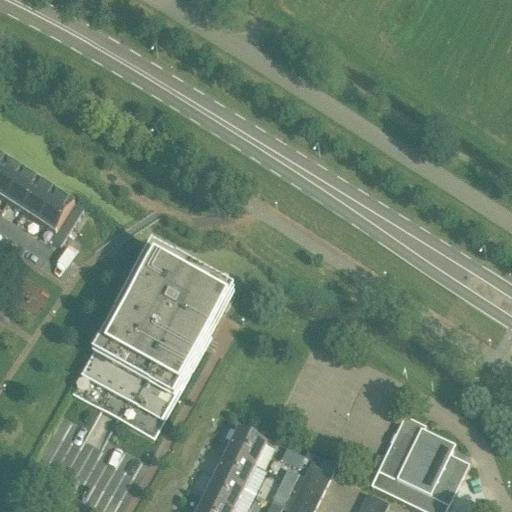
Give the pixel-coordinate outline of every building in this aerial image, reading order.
[(0,182),(10,168),(0,161),(0,182)] [(26,178),(10,168),(0,182),(0,202),(7,207),(26,178)] [(26,178),(7,207),(23,217),(42,189),(26,178)] [(42,189),(23,217),(39,228),(58,199),(42,189)] [(56,239),(61,232),(66,225),(71,217),(75,210),(58,199),(39,228),(56,239)] [(79,223),(84,216),(75,210),(71,217),(79,223)] [(71,217),(66,225),(75,230),(79,223),(71,217)] [(66,225),(61,232),(70,238),(75,230),(66,225)] [(65,245),(70,238),(61,232),(56,239),(65,245)] [(65,245),(56,239),(51,246),(61,252),(65,245)] [(154,443),(184,388),(228,309),(217,302),(219,298),(222,293),(153,255),(131,295),(132,296),(74,398),(108,418),(154,443)] [(415,511),(449,511),(450,511),(470,470),(450,460),(455,452),(424,437),(426,432),(406,422),(371,491),(415,511)] [(256,472),(256,471),(267,450),(237,435),(227,457),(256,472)] [(246,494),(256,472),(227,457),(216,479),(246,494)] [(327,491),(332,480),(310,470),(305,481),(327,491)] [(305,482),(298,478),(288,474),(284,483),(321,502),(327,491),(305,481),(305,482)] [(227,511),(236,511),(246,494),(216,479),(205,501),(227,511)] [(295,502),(315,511),(316,511),(321,502),(284,483),(278,495),(294,503),(295,502)] [(272,507),(281,511),(315,511),(295,502),(294,503),(278,495),(272,507)] [(369,511),(387,511),(390,509),(368,498),(363,509),(369,511)] [(227,511),(205,501),(199,511),(227,511)]
